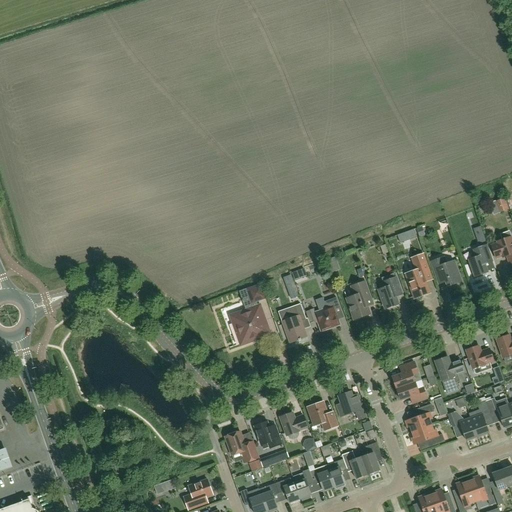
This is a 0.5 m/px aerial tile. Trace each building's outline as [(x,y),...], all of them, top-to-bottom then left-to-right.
[(493,216),(501,213),(509,210),(505,199),(497,202),(489,204),(493,216)] [(486,241),(480,226),(473,229),(478,244),(486,241)] [(491,246),(496,258),(502,256),(503,258),(507,256),(510,264),(511,263),(511,241),(510,237),(497,242),(498,243),(491,246)] [(485,264),(493,261),(487,245),(473,250),(476,257),(469,260),(475,277),(488,272),(485,264)] [(426,283),(432,280),(423,254),(416,257),(412,258),(416,271),(406,274),(415,298),(430,293),(426,283)] [(462,282),(454,261),(446,264),(444,257),(431,262),(436,277),(439,285),(446,283),(447,287),(462,282)] [(384,288),(378,290),(385,308),(392,306),(392,307),(398,304),(396,297),(402,295),(401,289),(396,277),(382,282),(384,288)] [(373,305),(365,282),(352,286),(355,296),(347,299),(355,320),(369,315),(367,307),(373,305)] [(261,284),(247,289),(252,304),(257,302),(267,298),(261,284)] [(334,309),(340,307),(337,298),(324,302),(327,309),(315,313),(313,309),(310,311),(314,322),(317,324),(318,323),(321,332),(340,325),(334,309)] [(306,337),(300,321),(306,319),(301,304),(288,309),(291,319),(283,322),(291,343),(306,337)] [(232,316),(238,334),(240,333),(243,343),(267,335),(263,322),(264,321),(259,307),(246,311),(232,316)] [(511,355),(511,340),(511,341),(509,335),(497,339),(504,358),(511,355)] [(494,361),(490,349),(481,352),(479,346),(467,350),(473,369),(475,373),(477,374),(481,373),(481,371),(480,367),(485,365),(485,364),(494,361)] [(421,367),(434,366),(432,356),(420,358),(421,367)] [(445,387),(457,383),(459,382),(457,375),(465,372),(461,360),(450,364),(448,357),(436,361),(442,381),(445,387)] [(421,380),(414,362),(399,368),(401,374),(392,378),(396,389),(421,380)] [(409,397),(412,404),(427,398),(421,380),(396,389),(400,400),(409,397)] [(351,392),(339,396),(341,404),(337,406),(341,417),(356,411),(359,420),(367,417),(358,394),(352,396),(351,392)] [(511,414),(509,405),(506,398),(497,402),(499,408),(497,409),(504,429),(506,429),(511,426),(511,414)] [(496,411),(492,399),(486,401),(490,413),(496,411)] [(483,416),(490,413),(486,401),(480,403),(480,404),(477,405),(479,410),(469,414),(470,418),(471,418),(477,437),(489,433),(483,416)] [(327,414),(323,402),(308,407),(315,426),(322,423),(325,431),(338,426),(333,412),(327,414)] [(410,427),(412,432),(431,425),(429,420),(432,419),(430,413),(434,412),(432,406),(418,411),(420,416),(406,421),(408,427),(410,427)] [(299,436),(299,432),(299,431),(308,427),(303,416),(295,419),(292,413),(280,417),(287,436),(288,436),(290,439),(293,440),(297,438),(299,436)] [(454,413),(448,415),(453,427),(458,425),(454,413)] [(466,441),(477,437),(471,418),(470,418),(460,422),(466,441)] [(270,448),(282,444),(275,425),(269,428),(267,422),(255,426),(262,445),(268,443),(270,448)] [(433,431),(431,425),(412,432),(414,438),(412,439),(414,445),(429,439),(430,445),(444,440),(442,434),(438,436),(436,430),(433,431)] [(232,455),(239,452),(243,456),(246,455),(248,462),(257,459),(252,445),(245,447),(240,432),(238,432),(237,431),(232,432),(232,434),(226,437),(232,455)] [(368,454),(362,457),(368,475),(380,471),(375,458),(381,456),(376,443),(365,447),(368,454)] [(327,445),(320,448),(323,455),(324,457),(330,455),(329,452),(327,445)] [(0,472),(1,472),(2,476),(22,471),(20,463),(15,465),(11,447),(0,449),(0,472)] [(368,475),(362,457),(350,461),(347,453),(342,455),(343,459),(347,468),(352,466),(356,479),(368,475)] [(308,467),(315,465),(312,459),(306,461),(308,467)] [(343,459),(327,465),(329,471),(334,487),(336,487),(336,489),(345,486),(344,484),(345,483),(345,482),(341,472),(347,470),(347,468),(343,459)] [(261,468),(259,461),(248,464),(251,472),(261,468)] [(328,471),(326,465),(310,471),(313,482),(319,479),(324,491),(334,487),(329,471),(328,471)] [(511,485),(511,466),(503,470),(509,486),(511,485)] [(313,482),(310,471),(309,469),(303,472),(303,474),(293,478),(300,499),(302,499),(302,501),(311,498),(310,496),(311,495),(307,484),(313,482)] [(498,490),(509,486),(503,470),(492,474),(498,490)] [(279,472),(272,474),(276,483),(279,494),(286,492),(290,503),(291,503),(292,505),(300,502),(299,500),(300,499),(293,478),(283,481),(279,472)] [(474,480),(469,482),(475,501),(481,499),(482,502),(488,500),(490,505),(495,503),(490,488),(484,490),(479,476),(473,478),(474,480)] [(191,494),(184,497),(189,510),(208,503),(206,497),(213,495),(207,479),(189,486),(191,494)] [(463,484),(462,482),(456,484),(461,499),(456,500),(459,511),(466,511),(466,510),(472,508),(470,503),(475,501),(469,482),(463,484)] [(273,496),(279,494),(276,483),(259,489),(267,511),(268,511),(270,511),(277,510),(276,508),(278,508),(273,496)] [(247,490),(241,492),(246,506),(252,504),(254,511),(265,511),(266,511),(267,511),(259,489),(248,493),(247,490)] [(436,511),(455,511),(452,502),(447,504),(442,489),(436,491),(436,494),(431,496),(436,511)] [(498,505),(504,503),(500,492),(494,494),(498,505)] [(424,511),(423,511),(436,511),(431,496),(425,498),(425,495),(418,498),(424,511)] [(30,499),(0,509),(0,511),(38,511),(39,511),(33,508),(30,499)]
